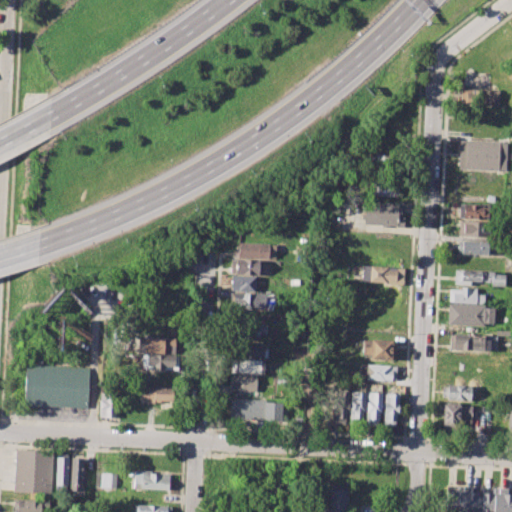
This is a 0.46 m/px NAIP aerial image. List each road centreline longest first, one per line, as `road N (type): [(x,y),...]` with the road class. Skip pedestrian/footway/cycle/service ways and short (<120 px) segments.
road 1 (residential): [(511,0),(444,55),(434,81),(410,511)]
road 2 (motorway): [(36,252),(181,181),(276,122),(417,0)]
road 3 (residential): [(417,451),(199,443)]
road 4 (motorway): [(225,0),(51,114)]
road 5 (residential): [(196,443),(0,431)]
road 6 (residential): [(205,252),(199,443)]
road 7 (residential): [(7,0),(0,166)]
